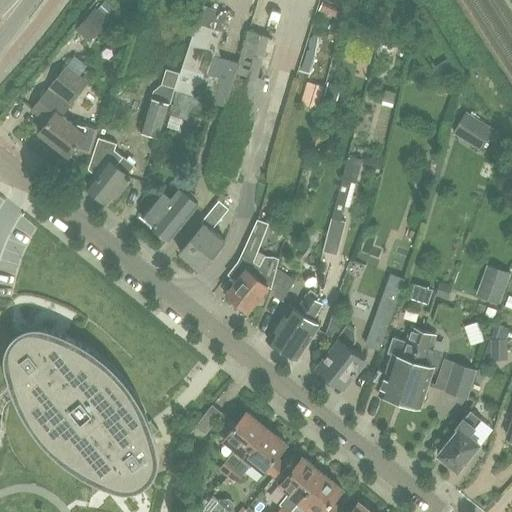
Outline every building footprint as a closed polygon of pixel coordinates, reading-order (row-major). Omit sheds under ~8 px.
[(322,0),(318,9),(338,18),(342,9),(322,0)] [(105,1),(99,9),(108,17),(114,10),(105,1)] [(401,5),(392,3),(390,10),(399,12),(401,5)] [(95,8),(77,28),(90,40),(108,20),(95,8)] [(404,23),(385,18),(379,42),(397,47),(404,23)] [(188,49),(181,71),(176,86),(176,88),(225,103),(239,57),(216,50),(223,28),(196,20),(188,49)] [(266,51),(263,50),(268,33),(249,26),(239,57),(225,103),(208,157),(239,166),(268,76),(259,73),(266,51)] [(329,29),(326,38),(335,40),(338,31),(329,29)] [(299,71),(309,74),(322,36),(312,32),(299,71)] [(454,57),(435,69),(443,82),(462,70),(454,57)] [(77,120),(74,124),(63,114),(72,103),(81,77),(67,65),(33,108),(43,117),(45,114),(50,118),(40,131),(70,155),(78,144),(92,149),(99,128),(77,120)] [(176,86),(181,71),(168,67),(163,82),(176,86)] [(308,84),(301,106),(318,111),(325,89),(322,88),(324,82),(312,78),(310,85),(308,84)] [(329,82),(328,82),(324,96),(338,100),(339,95),(342,86),(329,82)] [(386,90),(381,106),(392,109),(396,93),(386,90)] [(170,106),(171,102),(153,97),(143,129),(161,134),(170,106)] [(483,145),(494,128),(467,110),(456,127),(483,145)] [(320,149),(324,136),(314,134),(311,147),(320,149)] [(123,156),(115,149),(117,143),(99,137),(88,168),(95,173),(86,184),(90,188),(89,189),(94,193),(95,192),(108,201),(120,186),(122,188),(132,176),(127,173),(135,164),(123,155),(123,156)] [(351,182),(355,183),(361,159),(348,155),(335,207),(344,210),(351,182)] [(230,181),(210,173),(207,180),(209,189),(225,195),(230,181)] [(170,237),(199,202),(180,187),(173,197),(163,189),(142,215),(170,237)] [(229,207),(219,199),(201,220),(204,223),(181,252),(201,268),(226,238),(212,228),(229,207)] [(333,215),(324,249),(337,252),(345,218),(333,215)] [(239,261),(248,268),(228,293),(249,310),(269,285),(271,287),(279,257),(274,255),(266,255),(260,265),(253,259),(268,221),(259,217),(239,261)] [(479,291),(500,298),(511,269),(490,261),(479,291)] [(278,266),(271,290),(281,297),(295,277),(278,266)] [(453,285),(440,281),(438,290),(437,295),(450,298),(451,292),(453,285)] [(284,348),(317,295),(313,292),(311,296),(307,293),(297,309),(289,304),(267,338),(284,348)] [(299,358),(320,325),(312,319),(323,303),(319,301),(321,297),(317,295),(284,348),(299,358)] [(488,307),(485,315),(494,318),(497,310),(488,307)] [(380,348),(393,314),(378,308),(365,342),(380,348)] [(366,359),(352,348),(357,341),(355,329),(333,312),(327,333),(339,342),(320,366),(344,386),(366,359)] [(492,337),(504,337),(506,337),(506,336),(509,328),(497,323),(496,323),(495,323),(490,336),(491,337),(492,337)] [(400,398),(424,329),(412,326),(408,338),(392,333),(386,350),(393,353),(380,391),(400,398)] [(18,394),(37,417),(34,419),(55,445),(58,443),(78,467),(87,472),(98,478),(120,487),(139,471),(147,481),(150,478),(152,475),(155,471),(156,467),(157,465),(157,461),(158,458),(157,454),(156,448),(155,441),(153,435),(159,430),(155,424),(151,419),(148,422),(129,399),(132,396),(111,370),(108,373),(89,349),(68,337),(46,329),(27,344),(19,335),(13,342),(10,350),(9,353),(9,357),(9,365),(11,373),(13,381),(7,386),(10,390),(14,395),(15,396),(18,394)] [(432,348),(437,334),(424,329),(400,398),(421,406),(435,367),(438,368),(444,352),(432,348)] [(492,355),(504,355),(504,337),(492,337),(492,355)] [(477,370),(455,362),(446,389),(468,396),(477,370)] [(213,405),(197,424),(207,432),(222,413),(213,405)] [(459,469),(472,454),(480,443),(470,435),(482,419),(471,410),(452,435),(454,436),(439,454),(448,460),(448,464),(453,469),(457,467),(459,469)] [(229,474),(267,427),(247,411),(236,424),(232,420),(223,432),(227,435),(225,437),(238,447),(220,468),(229,475),(229,474)] [(236,481),(254,460),(266,470),(267,468),(272,472),(281,460),(277,457),(287,444),(267,427),(229,474),(236,481)] [(290,511),(291,511),(300,501),(323,473),(303,456),(292,469),(288,465),(278,478),(282,482),(282,483),(292,491),(282,504),(284,505),(278,511),(290,511)] [(333,502),(343,489),(323,473),(300,501),(308,507),(310,505),(318,511),(332,511),(338,506),(333,502)] [(235,511),(213,494),(202,508),(206,511),(235,511)] [(188,511),(205,511),(192,501),(188,511)] [(371,511),(359,502),(350,511),(346,511),(344,510),(341,511),(371,511)]
